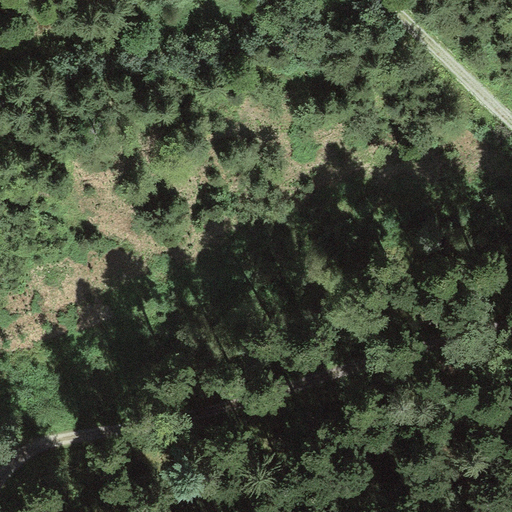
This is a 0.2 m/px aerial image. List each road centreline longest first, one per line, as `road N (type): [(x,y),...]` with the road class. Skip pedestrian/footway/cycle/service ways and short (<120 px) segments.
road 1 (track): [(0,442),(224,394),(511,302)]
road 2 (track): [(393,0),(511,120)]
